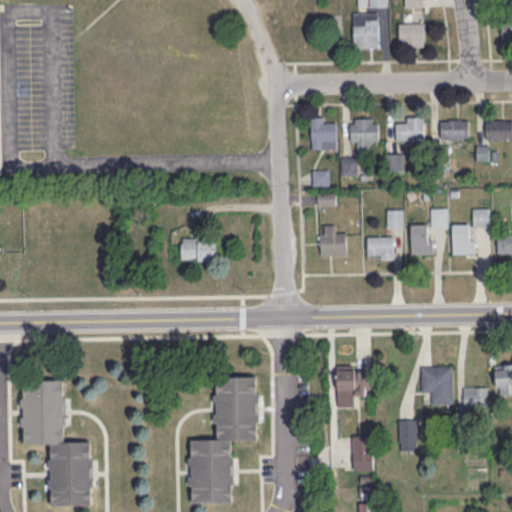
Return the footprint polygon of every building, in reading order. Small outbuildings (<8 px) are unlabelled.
[(353,47),(380,47),(380,12),(353,12),(353,47)] [(399,46),(425,46),(425,22),(399,22),(399,46)] [(311,115),(311,139),(337,138),(336,121),(323,121),(323,115),(311,115)] [(350,122),(350,140),(356,140),(356,152),(370,152),(370,139),(378,139),(378,121),(372,122),(372,116),(355,117),(355,122),(350,122)] [(424,117),(396,117),(396,140),(424,140),(424,117)] [(487,119),(487,138),(511,137),(511,120),(500,120),(500,118),(487,119)] [(469,119),(440,119),(440,138),(469,138),(469,119)] [(386,152),(402,152),(403,170),(387,170),(386,152)] [(341,156),(357,155),(358,173),(341,173),(341,156)] [(313,167),(329,167),(329,184),(313,185),(313,167)] [(318,192),(318,204),(336,204),(336,192),(318,192)] [(387,208),(403,207),(404,225),(387,225),(387,208)] [(431,207),(447,207),(447,224),(431,225),(431,207)] [(473,207),(489,207),(490,225),(473,225),(473,207)] [(452,222),(469,221),(469,238),(475,238),(475,252),(453,252),(452,222)] [(410,222),(427,222),(428,238),(433,238),(433,252),(411,253),(410,222)] [(320,231),(346,231),(346,252),(321,252),(320,231)] [(497,231),(511,231),(511,252),(498,252),(497,231)] [(367,235),(393,235),(393,256),(367,256),(367,235)] [(216,237),(182,237),(182,259),(216,259),(216,237)] [(496,394),(511,393),(511,363),(496,364),(496,394)] [(422,365),(422,392),(433,392),(433,403),(454,403),(454,365),(422,365)] [(370,368),(338,368),(338,405),(355,405),(355,394),(370,394),(370,368)] [(256,375),(258,438),(231,438),(217,438),(216,407),(216,377),(256,375)] [(24,379),(63,378),(63,410),(64,441),(51,441),(25,442),(24,379)] [(487,386),(463,386),(463,405),(487,405),(487,386)] [(416,450),(416,418),(399,418),(399,450),(416,450)] [(373,434),(353,434),(353,469),(373,469),(373,434)] [(191,438),(191,470),(192,501),(232,501),(231,438),(191,438)] [(91,440),(92,472),(92,503),(52,504),(51,441),(64,441),(91,440)] [(375,511),(375,502),(360,502),(359,511),(375,511)]
